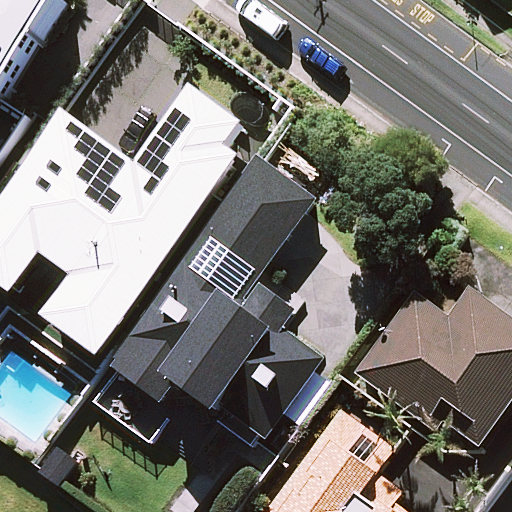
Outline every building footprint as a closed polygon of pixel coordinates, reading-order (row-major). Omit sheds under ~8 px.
[(0,0),(0,95),(54,0),(0,0)] [(58,112),(0,192),(0,285),(19,299),(50,256),(73,273),(51,303),(99,338),(251,129),(198,90),(139,171),(58,112)] [(332,210),(272,167),(122,373),(182,416),(195,398),(231,424),(237,416),(279,447),(338,367),(297,338),(310,320),(277,295),(259,319),(255,316),(332,210)] [(431,301),(369,381),(439,434),(449,421),(492,454),(511,428),(511,318),(483,297),(462,325),(431,301)] [(353,456),(310,511),(406,511),(405,511),(413,501),(353,456)]
